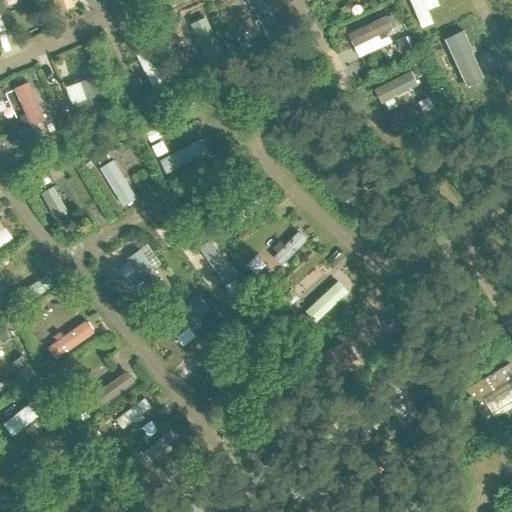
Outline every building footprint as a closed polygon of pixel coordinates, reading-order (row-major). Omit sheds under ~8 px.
[(0,0),(0,30),(1,34),(15,28),(3,0),(0,0)] [(58,0),(63,12),(76,8),(73,0),(58,0)] [(269,0),(263,0),(256,3),(267,34),(280,29),(269,0)] [(410,0),(420,24),(433,19),(429,8),(441,4),(439,0),(410,0)] [(390,13),(350,32),(357,49),(398,29),(390,13)] [(209,58),(222,53),(209,17),(196,22),(209,58)] [(447,70),(461,63),(442,25),(428,32),(447,70)] [(405,37),(395,41),(401,54),(410,50),(405,37)] [(63,79),(95,67),(86,43),(54,56),(63,79)] [(150,45),(138,51),(158,91),(170,85),(150,45)] [(422,61),(412,66),(418,78),(428,73),(422,61)] [(79,115),(109,109),(101,76),(72,82),(79,115)] [(35,126),(53,120),(39,79),(21,85),(35,126)] [(15,108),(26,104),(21,89),(9,93),(15,108)] [(73,127),(69,118),(63,120),(66,129),(73,127)] [(46,125),(50,133),(56,130),(52,122),(46,125)] [(167,124),(152,136),(160,145),(174,133),(167,124)] [(176,167),(209,150),(202,137),(170,154),(176,167)] [(95,155),(101,165),(111,158),(104,149),(95,155)] [(126,168),(140,162),(134,149),(120,155),(126,168)] [(36,179),(42,187),(51,182),(45,173),(36,179)] [(56,184),(43,191),(58,219),(72,212),(56,184)] [(3,215),(0,217),(0,247),(18,236),(3,215)] [(303,228),(273,255),(283,266),(313,239),(303,228)] [(212,239),(199,249),(216,271),(229,261),(212,239)] [(135,301),(164,289),(146,249),(118,262),(135,301)] [(4,304),(10,315),(19,309),(13,299),(4,304)] [(55,336),(58,340),(47,346),(54,358),(98,332),(88,317),(55,336)] [(217,325),(203,340),(194,333),(185,342),(204,359),(227,334),(217,325)] [(41,361),(46,368),(55,362),(50,354),(41,361)] [(23,379),(37,369),(27,356),(13,366),(23,379)] [(511,367),(509,363),(466,389),(494,436),(511,425),(511,367)] [(100,388),(109,400),(126,388),(117,375),(100,388)] [(16,435),(46,411),(36,398),(5,423),(16,435)] [(118,430),(148,419),(142,406),(113,417),(118,430)] [(377,432),(387,441),(395,432),(386,423),(377,432)] [(159,472),(183,453),(167,432),(143,451),(159,472)]
